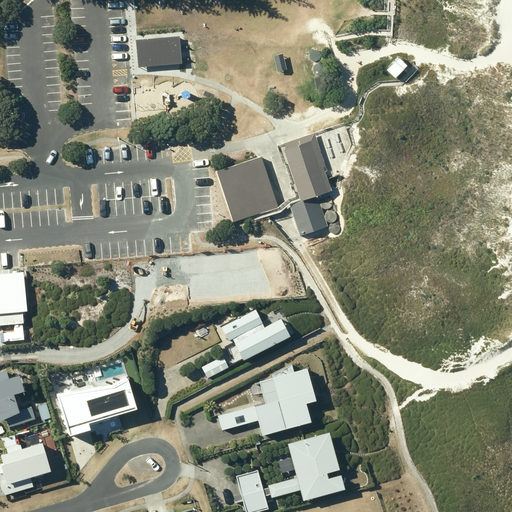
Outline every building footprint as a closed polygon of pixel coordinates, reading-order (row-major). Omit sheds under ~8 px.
[(137,40),(139,66),(180,63),(178,37),(137,40)] [(283,52),(274,54),(277,70),(286,69),(283,52)] [(399,55),(386,67),(395,75),(407,63),(399,55)] [(327,225),(317,194),(332,189),(324,166),(327,165),(316,131),(283,142),(301,200),(287,204),(297,235),(327,225)] [(216,171),(233,220),(278,205),(262,156),(216,171)] [(12,273),(0,273),(0,314),(16,313),(12,273)] [(255,307),(222,324),(229,338),(233,336),(244,358),(291,333),(282,316),(265,325),(255,307)] [(15,331),(7,331),(7,339),(26,339),(26,323),(15,323),(15,331)] [(222,355),(202,365),(208,376),(228,366),(222,355)] [(246,421),(246,420),(262,416),(264,421),(258,423),(261,433),(309,420),(309,419),(306,420),(290,363),(270,374),(278,403),(265,406),(264,402),(217,415),(221,428),(246,421)] [(94,388),(97,399),(75,405),(70,391),(56,394),(60,407),(63,406),(65,414),(62,414),(68,434),(88,427),(86,421),(134,407),(126,377),(112,385),(94,388)] [(289,443),(298,477),(249,490),(249,491),(253,490),(255,495),(235,501),(238,511),(239,511),(258,507),(258,509),(278,503),(274,490),(294,485),(298,498),(339,487),(336,474),(322,477),(321,471),(324,471),(314,436),(289,443)] [(1,455),(3,463),(1,464),(6,480),(1,481),(4,491),(30,484),(27,474),(33,472),(34,474),(41,472),(40,470),(47,468),(40,443),(20,449),(18,444),(7,448),(8,453),(1,455)] [(249,449),(223,456),(228,476),(255,469),(249,449)]
